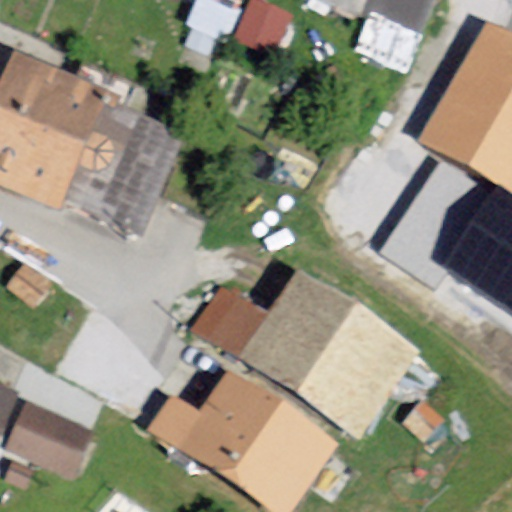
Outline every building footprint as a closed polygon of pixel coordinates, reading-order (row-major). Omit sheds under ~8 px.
[(248,0),(199,0),(198,4),(239,22),(248,0)] [(371,0),(302,0),(364,22),(371,0)] [(416,44),(431,0),(378,0),(369,28),(416,44)] [(277,29),(250,21),(242,45),(270,53),(277,29)] [(511,47),(488,34),(420,152),(511,205),(511,47)] [(189,146),(19,70),(0,111),(0,199),(60,227),(63,219),(127,248),(132,238),(144,244),(189,146)] [(10,298),(35,316),(52,294),(27,275),(10,298)] [(268,329),(221,298),(194,338),(366,451),(426,362),(301,279),(268,329)] [(303,511),(341,457),(230,381),(202,422),(174,402),(148,439),(254,511),(303,511)] [(446,425),(424,406),(406,428),(428,447),(446,425)] [(92,446),(28,416),(8,459),(72,489),(92,446)]
